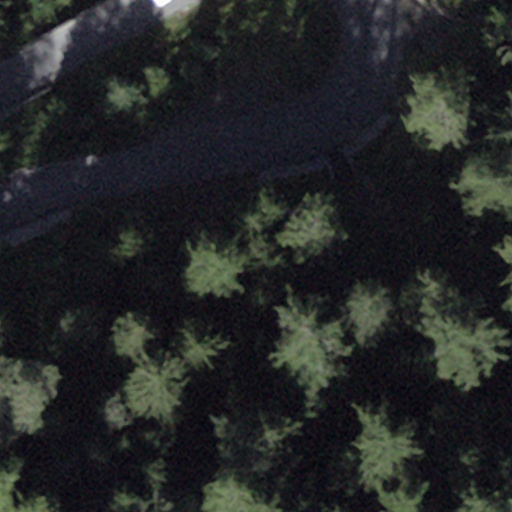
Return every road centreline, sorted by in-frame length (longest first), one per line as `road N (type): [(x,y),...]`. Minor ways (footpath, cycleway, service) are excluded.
road 1 (unclassified): [(354,0),(348,54),(307,106),(108,164),(0,223)]
road 2 (unclassified): [(0,71),(156,0)]
